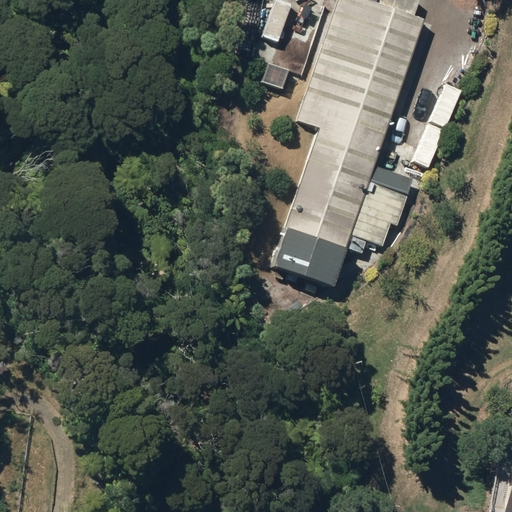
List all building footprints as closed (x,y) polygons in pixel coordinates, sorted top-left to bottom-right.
[(276,269),(334,288),(347,249),(362,253),(366,242),(382,246),(390,224),(397,226),(408,194),(370,182),(425,19),(415,16),(420,0),(377,0),(377,2),(370,0),(337,0),(298,121),(321,128),(287,230),(289,231),(276,269)] [(481,13),(473,12),(472,20),(481,21),(481,13)] [(285,68),(264,61),(256,83),(277,91),(285,68)] [(442,128),(423,120),(406,164),(425,172),(442,128)] [(501,511),(511,511),(511,453),(510,453),(501,511)]
